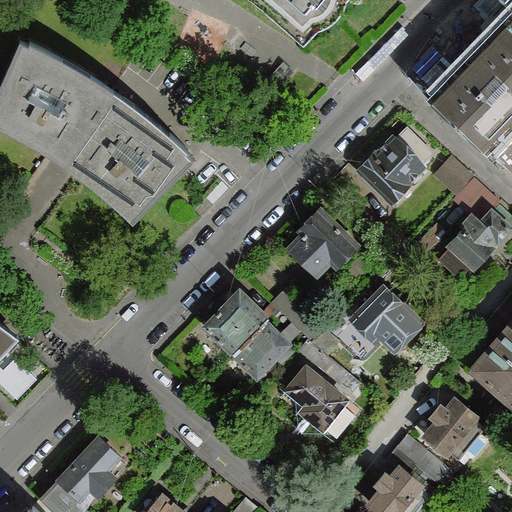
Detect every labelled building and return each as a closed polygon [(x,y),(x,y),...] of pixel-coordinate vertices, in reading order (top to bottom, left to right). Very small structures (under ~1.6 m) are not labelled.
[(254,0),(305,43),(319,28),(332,22),(342,12),(347,0),(254,0)] [(511,121),(511,25),(507,20),(430,99),(485,149),(511,121)] [(54,53),(24,41),(0,91),(0,125),(2,126),(4,120),(36,136),(53,147),(68,156),(114,90),(95,78),(54,53)] [(157,121),(114,90),(68,156),(84,168),(99,178),(126,202),(120,207),(133,219),(182,167),(193,156),(157,121)] [(511,121),(485,149),(511,174),(511,121)] [(378,148),(360,167),(395,202),(416,182),(414,180),(431,163),(428,160),(438,150),(411,122),(402,130),(401,129),(380,150),(378,148)] [(473,176),(453,156),(438,171),(458,191),(473,176)] [(325,201),(298,227),(302,231),(289,244),(319,276),(335,260),(341,265),(365,242),(325,201)] [(475,207),(464,220),(466,222),(447,242),(450,245),(443,254),(469,278),(511,232),(511,217),(496,202),(484,215),(475,207)] [(409,243),(388,222),(378,233),(399,254),(409,243)] [(387,280),(352,315),(380,343),(386,337),(399,350),(431,318),(409,296),(407,299),(387,280)] [(204,322),(235,352),(272,315),(275,312),(269,306),(244,282),(204,322)] [(447,295),(440,288),(430,298),(451,316),(465,300),(453,289),(447,295)] [(288,289),(275,304),(279,308),(309,335),(312,337),(315,340),(329,326),(288,289)] [(273,303),(269,306),(275,312),(279,308),(275,304),(273,303)] [(272,315),(235,352),(261,377),(298,339),(272,315)] [(3,322),(0,319),(0,354),(20,334),(3,322)] [(511,319),(471,365),(511,401),(511,319)] [(354,371),(315,340),(312,337),(305,346),(346,380),(354,371)] [(310,359),(284,391),(303,407),(302,409),(327,430),(330,427),(348,404),(355,396),(310,359)] [(438,418),(426,434),(451,454),(454,450),(462,457),(466,452),(485,429),(488,424),(481,418),(485,412),(460,392),(451,403),(445,398),(432,414),(438,418)] [(359,413),(348,404),(330,427),(340,436),(359,413)] [(493,436),(485,429),(466,452),(474,458),(493,436)] [(398,446),(418,463),(445,485),(458,469),(454,465),(411,430),(398,446)] [(61,479),(79,497),(90,486),(98,493),(126,463),(99,438),(61,479)] [(390,454),(401,463),(404,459),(414,467),(418,463),(398,446),(390,454)] [(414,467),(404,459),(401,463),(395,470),(389,466),(377,480),(384,485),(370,502),(382,511),(414,511),(430,492),(424,487),(430,479),(414,467)] [(467,483),(457,475),(448,486),(458,493),(467,483)] [(54,511),(80,511),(72,505),(79,497),(61,479),(41,499),(54,511)] [(180,511),(161,496),(147,511),(180,511)] [(245,496),(232,511),(255,511),(258,508),(245,496)]
